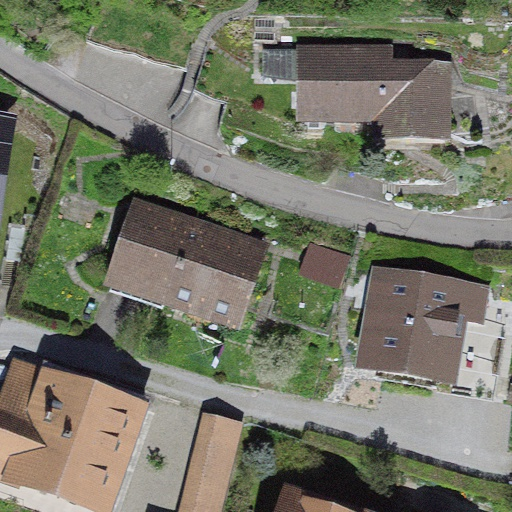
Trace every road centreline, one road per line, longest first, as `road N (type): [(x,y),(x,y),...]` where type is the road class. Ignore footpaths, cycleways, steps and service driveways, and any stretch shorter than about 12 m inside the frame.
road 1 (residential): [(511,244),(382,241),(103,112),(0,46)]
road 2 (residential): [(511,455),(400,446),(0,337)]
